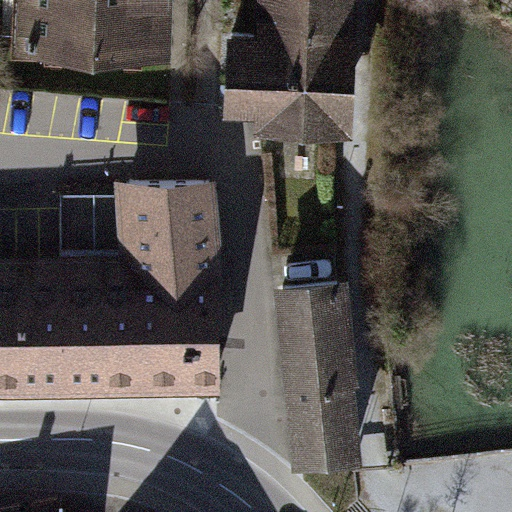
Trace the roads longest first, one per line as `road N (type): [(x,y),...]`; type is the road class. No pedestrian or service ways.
road 1 (track): [(382,502),(350,182),(362,0)]
road 2 (tertiary): [(0,440),(112,442),(167,452),(212,475),(256,511)]
